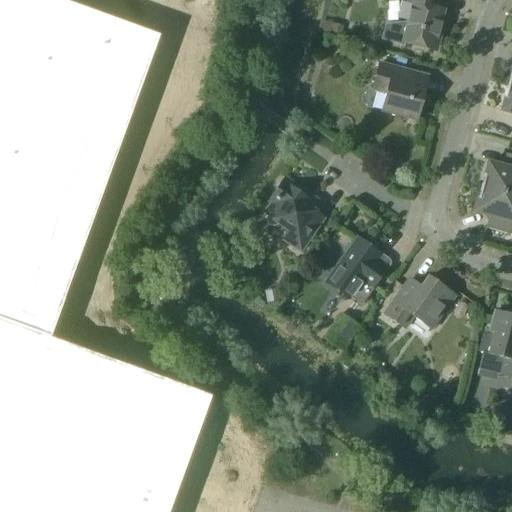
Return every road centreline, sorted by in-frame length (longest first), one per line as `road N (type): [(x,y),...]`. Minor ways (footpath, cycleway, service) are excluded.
road 1 (residential): [(431,228),(495,0)]
road 2 (residential): [(431,228),(330,160)]
